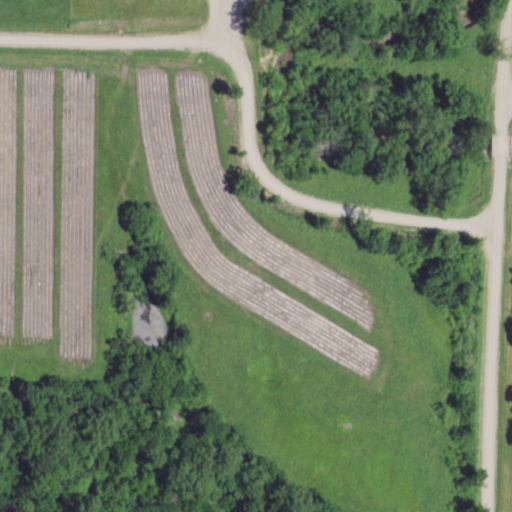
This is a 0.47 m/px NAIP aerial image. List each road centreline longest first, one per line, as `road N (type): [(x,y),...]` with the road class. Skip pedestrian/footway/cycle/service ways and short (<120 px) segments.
road 1 (residential): [(0,41),(219,44),(240,75),(243,140),(254,164),(294,199),(381,219),(501,226)]
road 2 (residential): [(489,511),(511,8)]
